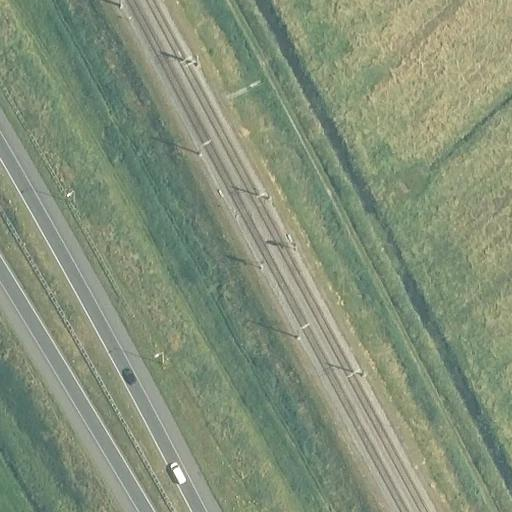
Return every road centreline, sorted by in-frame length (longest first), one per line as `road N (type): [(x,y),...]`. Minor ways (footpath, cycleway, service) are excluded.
road 1 (trunk): [(196,511),(0,149)]
road 2 (trunk): [(0,269),(141,511)]
